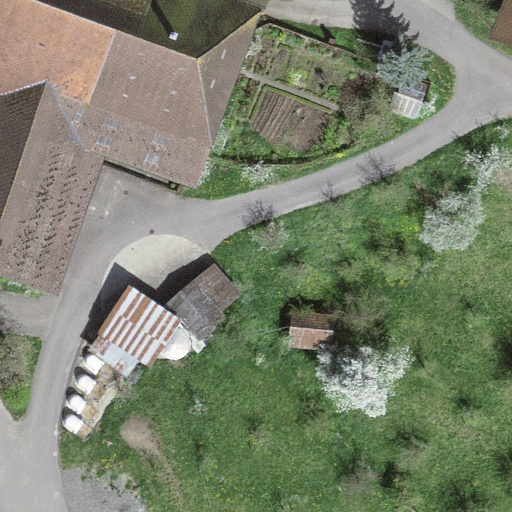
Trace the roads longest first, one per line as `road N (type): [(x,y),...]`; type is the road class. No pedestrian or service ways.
road 1 (unclassified): [(56,511),(49,436),(67,330),(101,274),(141,241),(363,160),(423,124),(511,89)]
road 2 (track): [(402,0),(511,83)]
